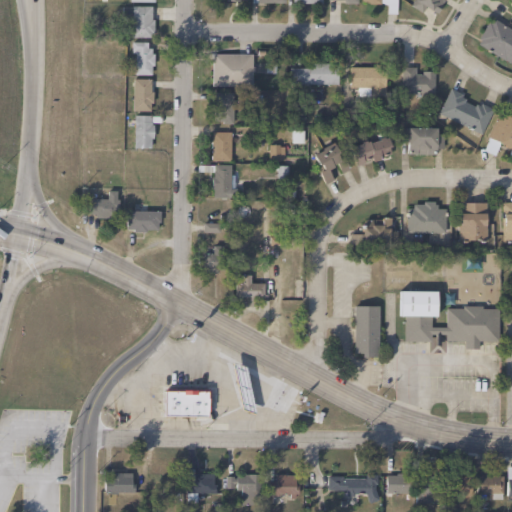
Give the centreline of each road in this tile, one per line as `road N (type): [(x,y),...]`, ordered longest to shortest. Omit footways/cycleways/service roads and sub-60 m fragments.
road 1 (secondary): [(511,443),(411,425),(72,245),(0,226)]
road 2 (residential): [(447,434),(85,441)]
road 3 (residential): [(310,371),(322,342),(323,231),(352,197),(394,182),(511,180)]
road 4 (residential): [(511,88),(445,44),(420,38),(185,32)]
road 5 (residential): [(182,302),(185,0)]
road 6 (tertiary): [(182,302),(94,398),(85,511)]
road 7 (secondary): [(20,229),(36,0)]
